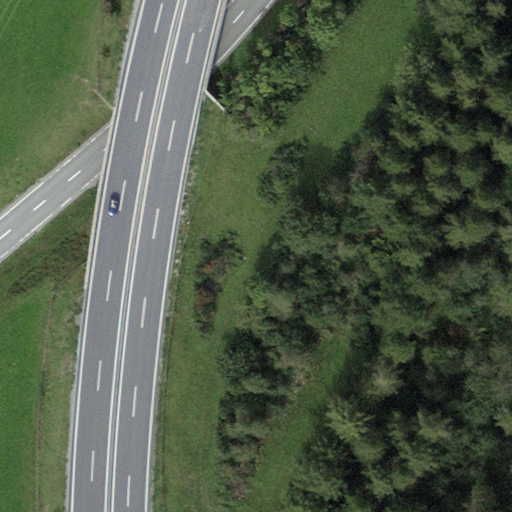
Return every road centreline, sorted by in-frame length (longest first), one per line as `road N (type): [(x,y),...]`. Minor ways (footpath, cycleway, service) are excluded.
road 1 (trunk): [(127,511),(150,254),(201,0)]
road 2 (trunk): [(160,0),(110,251),(87,511)]
road 3 (primary): [(250,0),(103,154),(0,239)]
